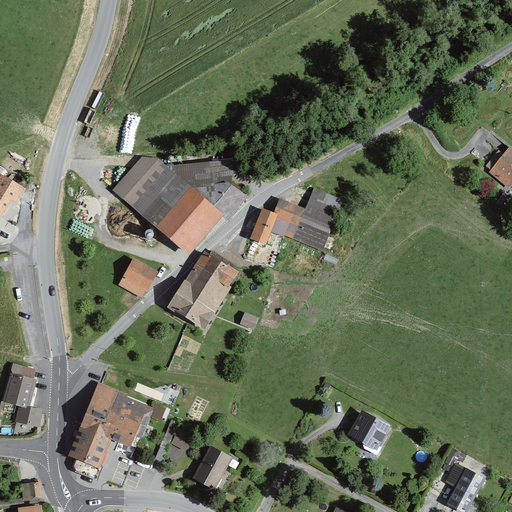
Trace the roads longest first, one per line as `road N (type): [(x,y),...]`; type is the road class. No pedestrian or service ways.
road 1 (unclassified): [(58,388),(253,199),(511,50)]
road 2 (tertiary): [(58,388),(45,235),(50,182),(109,0)]
road 3 (tertiary): [(202,511),(164,498),(95,498),(80,507)]
